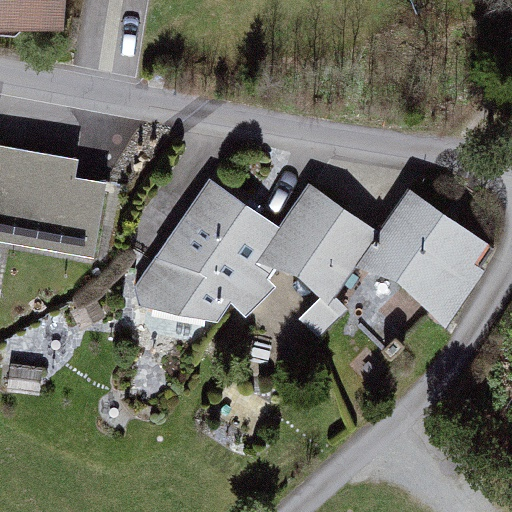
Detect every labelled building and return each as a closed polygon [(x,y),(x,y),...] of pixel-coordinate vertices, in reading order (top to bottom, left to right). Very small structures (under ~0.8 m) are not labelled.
[(0,0),(0,21),(73,31),(77,0),(0,0)] [(0,242),(107,259),(119,183),(89,178),(92,161),(0,146),(0,242)] [(218,183),(143,289),(142,311),(229,330),(242,315),(261,332),(294,285),(268,261),(291,228),(218,183)] [(291,228),(268,261),(294,285),(340,309),(368,272),(392,235),(329,185),(291,228)] [(422,191),(392,235),(368,272),(452,328),(506,247),(422,191)]
